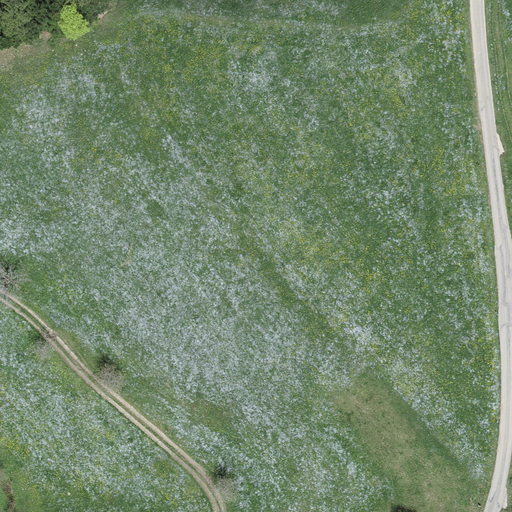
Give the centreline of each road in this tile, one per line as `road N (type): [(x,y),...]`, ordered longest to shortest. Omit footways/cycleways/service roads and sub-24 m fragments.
road 1 (track): [(491,511),(508,404),(505,279),(476,0)]
road 2 (track): [(217,511),(207,485),(182,459),(0,292)]
